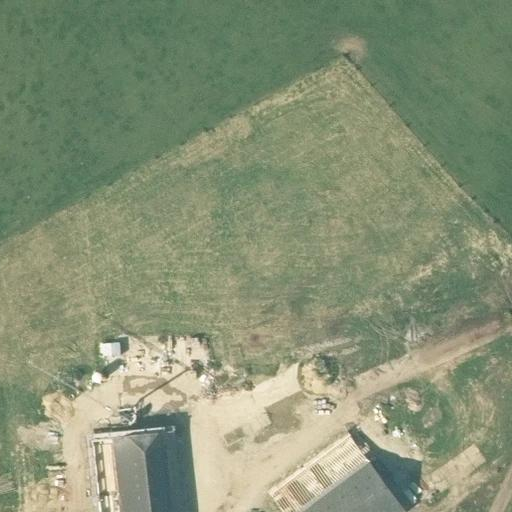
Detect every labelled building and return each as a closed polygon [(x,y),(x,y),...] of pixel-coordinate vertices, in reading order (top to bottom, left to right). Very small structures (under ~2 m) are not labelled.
[(338,372),(328,377),(349,420),(360,414),(338,372)] [(300,392),(262,408),(271,426),(309,411),(300,392)] [(264,413),(220,434),(225,445),(269,424),(264,413)] [(195,427),(204,511),(226,511),(216,425),(195,427)] [(116,494),(118,511),(204,511),(195,427),(89,439),(95,497),(116,494)] [(271,497),(281,511),(298,511),(367,462),(350,439),(271,497)] [(298,511),(403,511),(404,511),(367,462),(298,511)] [(118,511),(116,494),(95,497),(97,511),(118,511)]
